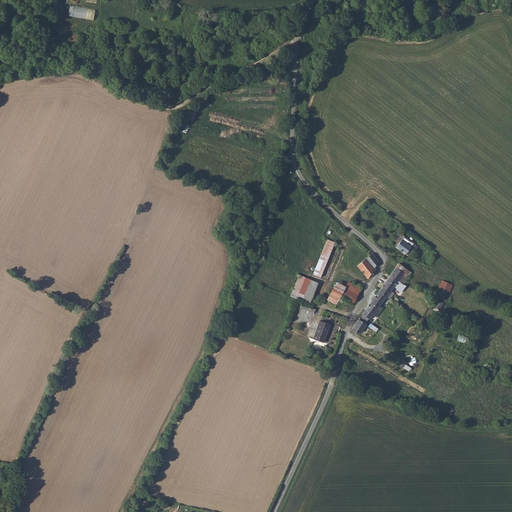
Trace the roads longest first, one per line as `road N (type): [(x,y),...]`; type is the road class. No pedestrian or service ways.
road 1 (track): [(9,511),(29,436),(128,244),(181,112),(197,95),(294,45)]
road 2 (unclassified): [(309,0),(294,30),(297,166),(381,257)]
road 3 (residential): [(381,257),(273,511)]
